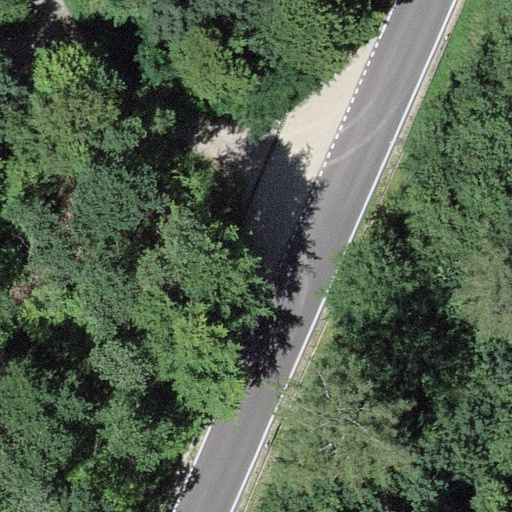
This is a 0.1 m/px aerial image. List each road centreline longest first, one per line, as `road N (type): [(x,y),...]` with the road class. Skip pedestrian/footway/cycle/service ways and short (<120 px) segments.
road 1 (tertiary): [(427,0),(204,511)]
road 2 (track): [(40,0),(49,58),(342,192)]
